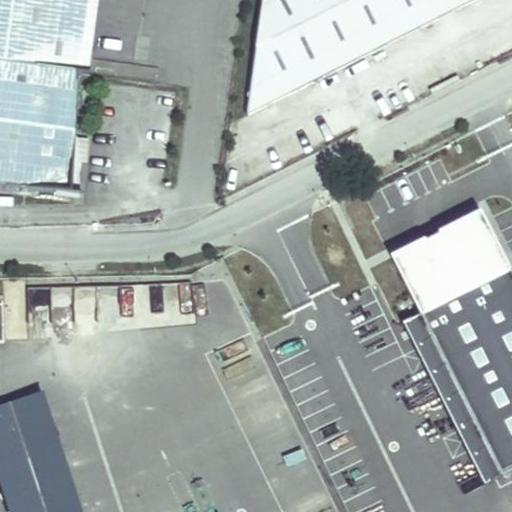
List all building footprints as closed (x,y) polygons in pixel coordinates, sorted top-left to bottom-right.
[(0,0),(0,192),(71,199),(94,0),(0,0)] [(262,0),(246,116),(472,0),(262,0)] [(495,477),(511,470),(511,257),(491,209),(397,249),(495,477)] [(5,288),(5,338),(28,339),(28,288),(5,288)] [(195,293),(76,288),(75,318),(194,323),(195,293)] [(305,309),(304,295),(283,296),(283,310),(305,309)] [(0,405),(0,462),(12,511),(84,511),(55,392),(0,405)]
